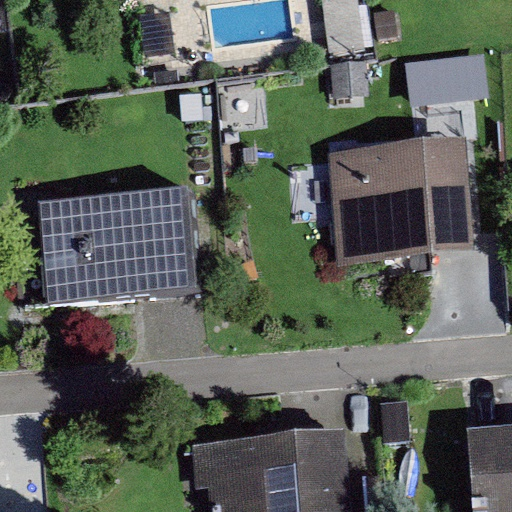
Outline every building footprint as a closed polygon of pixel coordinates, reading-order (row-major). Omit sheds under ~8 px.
[(0,0),(0,56),(17,55),(11,0),(0,0)] [(366,0),(327,0),(337,51),(375,43),(366,0)] [(511,209),(508,153),(356,163),(363,267),(511,257),(511,209)] [(224,187),(61,203),(72,318),(235,302),(224,187)] [(511,511),(511,434),(500,435),(505,511),(511,511)] [(382,511),(377,435),(208,447),(212,494),(241,492),(242,511),(382,511)] [(0,511),(20,511),(19,467),(0,468),(0,511)]
